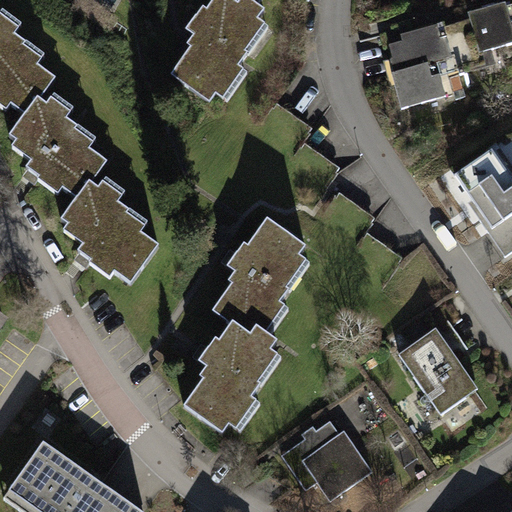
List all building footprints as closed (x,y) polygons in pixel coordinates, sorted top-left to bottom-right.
[(249,64),(276,32),(265,22),(273,13),(259,2),(249,14),(232,0),(226,0),(215,14),(207,8),(189,30),(200,39),(192,48),(202,56),(182,80),(217,108),(224,100),(233,106),(261,73),(249,64)] [(232,0),(249,14),(259,2),(260,0),(232,0)] [(511,50),(511,6),(477,14),(477,25),(452,32),(398,44),(398,88),(409,109),(454,98),(445,66),(477,57),(511,50)] [(34,116),(56,85),(42,75),(52,61),(26,42),(34,30),(15,17),(9,25),(0,18),(0,107),(13,116),(20,107),(34,116)] [(101,184),(111,168),(92,156),(105,135),(82,121),(90,109),(65,93),(59,102),(50,95),(34,116),(16,148),(54,173),(46,185),(71,202),(75,196),(88,204),(101,184)] [(506,257),(511,252),(511,156),(477,179),(491,200),(476,210),(506,257)] [(145,284),(166,251),(145,238),(152,228),(128,213),(141,193),(119,179),(112,191),(101,184),(71,232),(96,248),(86,264),(120,285),(128,273),(145,284)] [(311,250),(283,229),(264,254),(255,247),(228,284),(238,292),(224,311),(241,323),(261,338),(269,328),(281,336),(300,309),(292,303),(317,269),(304,259),(311,250)] [(0,349),(19,324),(0,310),(0,349)] [(261,338),(241,323),(205,369),(213,375),(224,384),(202,411),(232,436),(238,428),(250,438),(274,408),(267,403),(298,366),(287,357),(295,347),(281,336),(269,328),(261,338)] [(430,327),(392,355),(437,414),(475,386),(430,327)] [(331,503),(374,472),(346,432),(341,435),(332,422),(318,432),(315,427),(303,435),(306,440),(282,457),(306,492),(318,484),(331,503)] [(142,511),(51,451),(22,495),(47,511),(142,511)]
